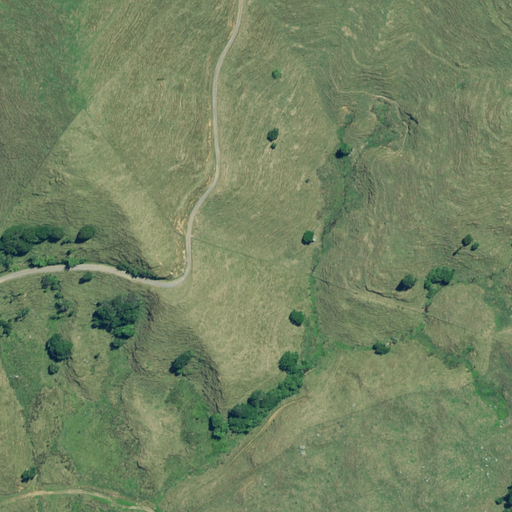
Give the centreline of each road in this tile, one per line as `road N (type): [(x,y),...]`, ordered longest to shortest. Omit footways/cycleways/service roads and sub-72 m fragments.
road 1 (track): [(232,0),(208,80),(206,176),(163,267),(136,280),(61,271),(0,284)]
road 2 (track): [(0,506),(74,498),(115,502),(125,511)]
